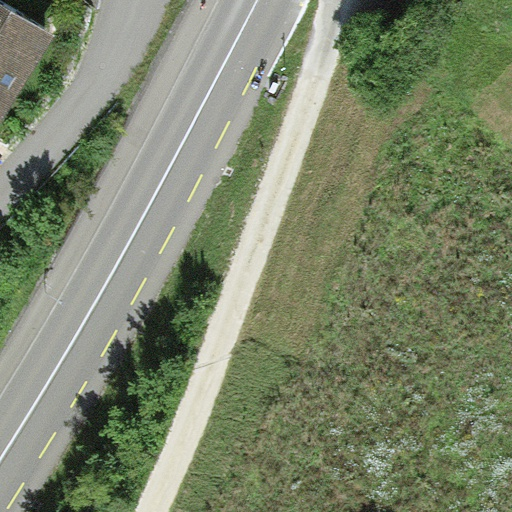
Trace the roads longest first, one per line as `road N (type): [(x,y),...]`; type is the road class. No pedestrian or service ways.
road 1 (track): [(151,511),(231,335),(349,0)]
road 2 (secondary): [(0,459),(258,0)]
road 3 (residential): [(126,0),(99,83),(0,193)]
